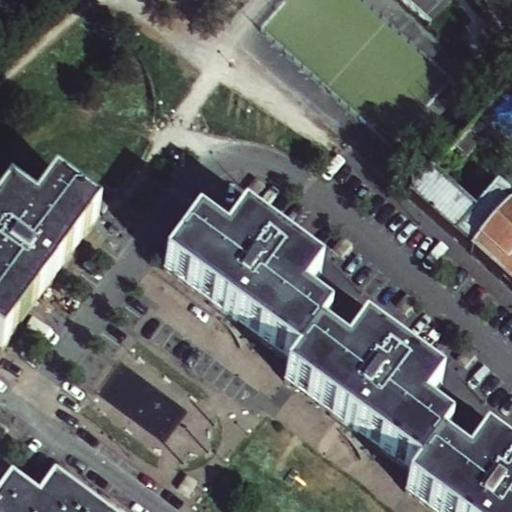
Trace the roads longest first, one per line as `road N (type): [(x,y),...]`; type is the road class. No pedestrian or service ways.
road 1 (residential): [(511,368),(302,180),(227,160),(197,171),(175,197),(31,416)]
road 2 (residential): [(31,416),(163,511)]
